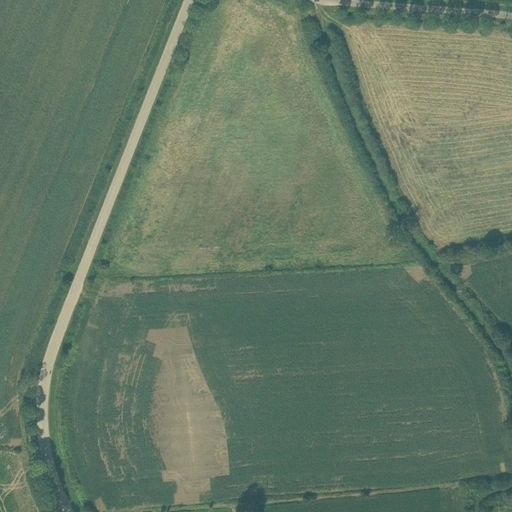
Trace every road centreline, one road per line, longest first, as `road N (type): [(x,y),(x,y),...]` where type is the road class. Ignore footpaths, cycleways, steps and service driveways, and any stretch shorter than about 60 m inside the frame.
road 1 (unclassified): [(82,511),(55,439),(61,344),(190,0)]
road 2 (track): [(320,0),(321,24),(403,218),(506,351),(511,373)]
road 3 (unclassified): [(511,17),(338,0)]
